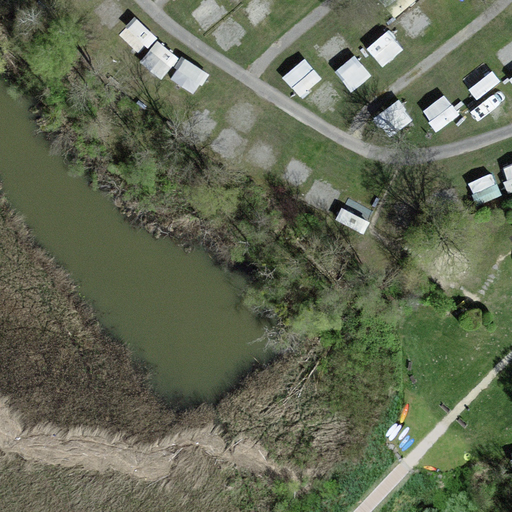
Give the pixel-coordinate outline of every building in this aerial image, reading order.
[(224,0),(205,0),(194,9),(210,29),(233,11),(224,0)] [(419,46),(444,33),(427,0),(402,13),(419,46)] [(214,28),(227,48),(251,32),(237,12),(214,28)] [(123,32),(143,51),(161,32),(141,13),(123,32)] [(370,43),(386,63),(408,45),(391,25),(370,43)] [(163,36),(145,57),(165,74),(183,53),(163,36)] [(511,70),(511,36),(496,49),(511,70)] [(308,91),(326,74),(298,45),(280,62),(308,91)] [(338,68),(356,87),(375,70),(357,50),(338,68)] [(176,74),(199,89),(213,68),(189,53),(176,74)] [(481,95),(504,77),(488,57),(466,74),(481,95)] [(449,89),(426,106),(441,127),(464,110),(449,89)] [(404,96),(380,111),(392,130),(415,115),(404,96)] [(229,126),(220,145),(238,154),(247,135),(229,126)] [(483,200),(505,190),(495,169),(474,178),(483,200)] [(336,211),(347,187),(317,174),(306,197),(336,211)] [(371,227),(379,203),(350,193),(342,218),(371,227)]
